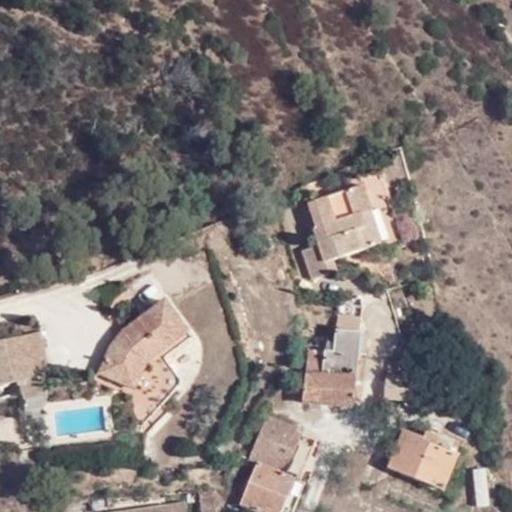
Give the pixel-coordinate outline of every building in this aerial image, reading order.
[(360,215),(371,210),(363,185),(309,203),(317,228),(314,229),(319,244),(304,250),(314,278),(336,271),(333,260),(370,247),(360,215)] [(381,243),(371,210),(360,215),(370,247),(381,243)] [(187,331),(164,300),(126,328),(111,345),(99,373),(134,389),(146,361),(187,331)] [(337,315),(336,329),(357,331),(359,317),(337,315)] [(324,351),(319,405),(352,408),(358,352),(364,353),(366,332),(357,331),(336,329),(332,352),(324,351)] [(41,331),(3,340),(6,355),(44,346),(41,331)] [(6,355),(3,340),(0,341),(0,385),(13,382),(6,355)] [(17,381),(43,375),(50,374),(44,346),(6,355),(13,382),(17,381)] [(324,351),(308,350),(303,403),(319,405),(324,351)] [(143,371),(149,383),(138,389),(150,409),(185,390),(167,358),(143,371)] [(411,399),(413,377),(414,360),(390,359),(388,359),(388,376),(386,398),(411,399)] [(17,381),(21,399),(47,393),(43,375),(17,381)] [(270,416),(252,459),(258,462),(280,472),(283,463),(309,470),(319,442),(295,433),(297,428),(270,416)] [(405,431),(397,449),(390,466),(443,489),(457,456),(450,453),(434,446),(424,442),(425,439),(405,431)] [(424,442),(434,446),(438,437),(427,433),(425,439),(424,442)] [(260,511),(279,511),(294,478),(280,472),(258,462),(241,504),(260,511)] [(473,470),(476,509),(490,508),(487,469),(473,470)] [(187,511),(186,502),(171,504),(171,511),(187,511)]
